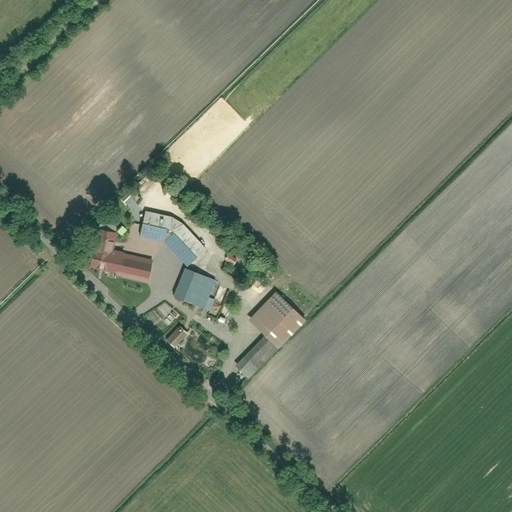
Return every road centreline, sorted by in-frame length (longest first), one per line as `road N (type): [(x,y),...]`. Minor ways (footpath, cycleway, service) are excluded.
road 1 (unclassified): [(332,511),(0,195)]
road 2 (unclassified): [(0,99),(103,0)]
